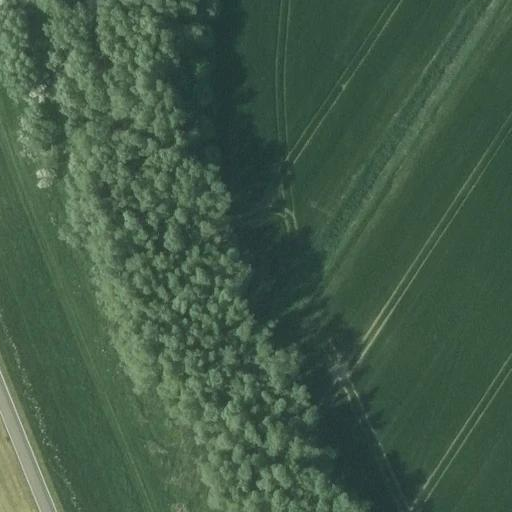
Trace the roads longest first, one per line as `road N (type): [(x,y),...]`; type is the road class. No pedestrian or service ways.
road 1 (track): [(0,86),(28,190),(143,511)]
road 2 (tertiary): [(47,511),(0,399)]
